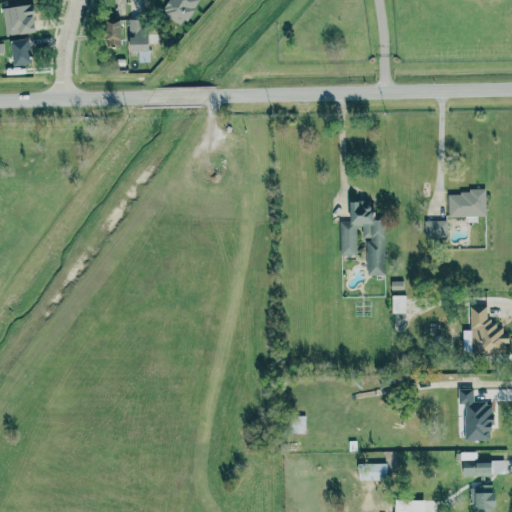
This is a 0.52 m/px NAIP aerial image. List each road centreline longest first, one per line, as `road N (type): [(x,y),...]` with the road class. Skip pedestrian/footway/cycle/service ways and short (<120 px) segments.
road 1 (residential): [(208,96),(511,88)]
road 2 (residential): [(0,100),(150,97)]
